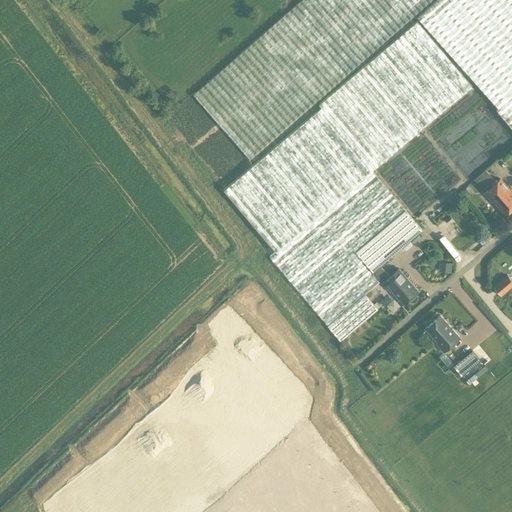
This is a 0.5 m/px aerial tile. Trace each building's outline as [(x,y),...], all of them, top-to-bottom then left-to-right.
[(300,0),(289,9),(192,93),(248,159),(347,75),(396,31),(423,8),(431,0),(300,0)] [(511,0),(435,0),(417,17),(498,107),(496,109),(511,128),(511,0)] [(271,256),(340,340),(378,309),(370,299),(380,292),(375,286),(379,282),(381,284),(383,283),(390,277),(379,265),(423,228),(373,169),(425,127),(471,89),(417,23),(319,103),(322,107),(253,165),(223,190),(270,246),(276,252),(271,256)] [(485,192),(484,193),(492,201),(492,200),(505,214),(511,207),(511,191),(500,179),(491,187),(489,185),(495,180),(485,170),(475,180),(485,192)] [(441,270),(453,270),(453,261),(441,261),(441,270)] [(390,291),(391,290),(404,304),(418,291),(399,269),(390,277),(383,283),(390,291)] [(511,279),(508,275),(494,287),(501,294),(511,284),(511,279)] [(440,315),(425,328),(437,342),(436,343),(444,351),(460,337),(440,315)] [(454,364),(453,365),(461,376),(480,360),(472,350),(454,364)] [(231,505),(234,509),(270,477),(267,473),(231,505)] [(311,511),(284,482),(250,511),(311,511)]
